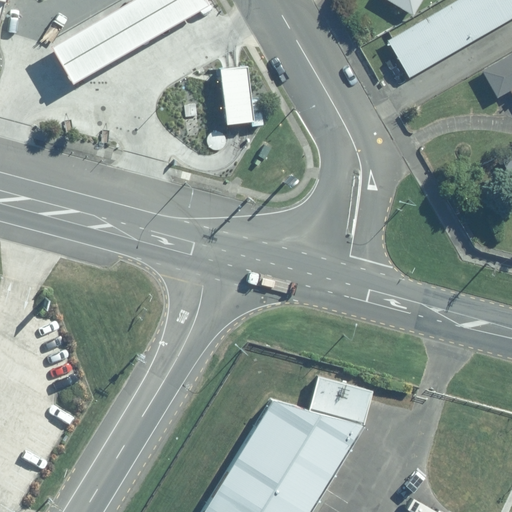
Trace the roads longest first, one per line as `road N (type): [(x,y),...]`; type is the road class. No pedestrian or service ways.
road 1 (tertiary): [(346,283),(358,151),(273,0)]
road 2 (tertiary): [(83,511),(180,354),(208,261)]
road 3 (secondary): [(208,261),(0,197)]
road 4 (secondary): [(511,330),(346,283)]
road 5 (secondary): [(346,283),(208,261)]
